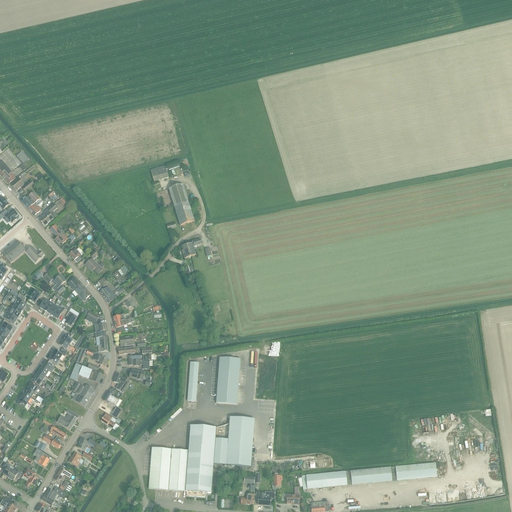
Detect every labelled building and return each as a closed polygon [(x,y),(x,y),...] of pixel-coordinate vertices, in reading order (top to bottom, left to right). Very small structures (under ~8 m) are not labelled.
[(17,156),(23,164),(28,159),(22,152),(17,156)] [(0,174),(2,176),(9,169),(2,161),(0,163),(0,174)] [(169,178),(165,166),(150,170),(154,182),(169,178)] [(9,184),(12,181),(16,178),(11,173),(12,172),(9,169),(2,176),(9,184)] [(11,185),(16,191),(24,185),(19,179),(11,185)] [(22,189),(25,192),(34,185),(32,181),(22,189)] [(183,185),(169,189),(178,221),(180,226),(194,221),(193,217),(183,185)] [(52,190),(47,194),(50,198),(52,201),(58,198),(55,194),(52,190)] [(34,217),(38,213),(41,210),(38,206),(42,202),(34,192),(25,199),(22,202),(34,217)] [(2,197),(0,199),(0,205),(3,210),(9,205),(7,203),(5,200),(2,197)] [(54,205),(47,210),(51,214),(57,209),(54,205)] [(5,212),(0,216),(3,218),(4,217),(9,223),(10,222),(12,224),(17,220),(15,218),(18,215),(13,210),(7,215),(5,212)] [(45,226),(49,223),(57,216),(53,212),(50,215),(48,213),(40,220),(45,226)] [(50,230),(54,235),(55,234),(58,237),(55,240),(60,246),(66,240),(67,239),(64,235),(57,228),(55,225),(50,230)] [(184,258),(189,257),(196,254),(194,247),(202,245),(200,239),(192,242),(192,243),(180,246),(184,258)] [(2,254),(10,263),(9,265),(15,269),(18,270),(20,268),(17,267),(17,266),(13,262),(25,251),(17,241),(2,254)] [(35,263),(38,261),(41,258),(41,257),(43,255),(40,252),(38,253),(32,247),(26,252),(35,263)] [(74,260),(78,257),(79,256),(80,255),(76,250),(75,251),(74,250),(69,254),(74,260)] [(92,259),(89,262),(85,265),(91,272),(93,270),(94,270),(98,274),(102,270),(98,266),(97,266),(92,259)] [(0,266),(0,273),(7,278),(12,270),(6,266),(4,269),(0,266)] [(125,266),(118,271),(122,276),(128,270),(125,266)] [(39,271),(32,277),(33,278),(35,276),(37,278),(39,279),(43,275),(39,271)] [(52,289),(54,291),(62,284),(65,281),(60,275),(60,276),(58,274),(56,276),(58,277),(54,281),(48,273),(44,277),(49,283),(51,281),(55,286),(52,289)] [(70,282),(68,284),(73,290),(80,285),(74,278),(70,281),(70,282)] [(103,287),(108,284),(107,284),(110,282),(108,279),(107,280),(101,285),(103,287)] [(60,295),(65,289),(61,285),(56,290),(60,295)] [(90,296),(80,285),(74,291),(83,301),(90,296)] [(100,293),(104,299),(113,293),(108,287),(100,293)] [(31,297),(29,300),(35,304),(38,299),(41,301),(44,295),(41,294),(40,296),(35,292),(33,294),(31,297)] [(117,298),(115,294),(114,295),(113,293),(104,299),(108,304),(117,298)] [(43,303),(40,308),(44,311),(50,303),(45,300),(47,297),(44,295),(41,301),(43,303)] [(16,299),(13,304),(23,311),(23,310),(26,306),(16,299)] [(44,311),(49,314),(54,306),(50,303),(44,311)] [(15,306),(12,310),(20,315),(23,311),(13,304),(15,306)] [(54,306),(49,314),(53,317),(59,309),(54,306)] [(59,309),(53,317),(58,320),(61,314),(64,316),(68,311),(65,309),(63,312),(59,309)] [(7,313),(17,320),(20,315),(20,316),(20,315),(12,310),(9,314),(7,313)] [(124,314),(113,317),(114,323),(125,320),(127,319),(130,319),(137,317),(136,311),(129,313),(125,314),(126,317),(125,318),(124,314)] [(68,319),(65,324),(70,327),(73,324),(73,325),(75,322),(75,321),(77,317),(69,312),(65,317),(68,319)] [(86,319),(85,320),(93,324),(93,325),(94,325),(97,325),(97,323),(96,322),(96,321),(98,317),(89,312),(87,316),(86,319)] [(7,313),(4,318),(14,325),(17,320),(7,313)] [(125,320),(114,323),(116,328),(117,332),(118,335),(124,333),(123,330),(121,331),(120,327),(127,325),(126,324),(135,322),(134,318),(125,320)] [(4,320),(0,326),(0,328),(9,334),(12,329),(8,326),(10,323),(4,320)] [(94,325),(96,333),(106,331),(105,323),(100,324),(97,325),(94,325)] [(0,334),(7,339),(6,338),(9,334),(0,328),(1,329),(0,331),(0,334)] [(65,335),(62,340),(69,345),(73,340),(65,335)] [(121,346),(126,346),(134,345),(133,336),(120,338),(121,346)] [(99,352),(103,352),(108,351),(107,338),(101,338),(96,338),(97,346),(98,346),(99,352)] [(69,345),(62,340),(58,345),(66,350),(69,345)] [(55,350),(52,355),(59,360),(63,355),(65,357),(66,354),(61,351),(60,353),(55,350)] [(83,351),(81,351),(77,362),(82,364),(86,352),(84,351),(83,351)] [(52,355),(48,360),(52,362),(50,365),(52,366),(54,368),(56,365),(59,360),(52,355)] [(97,364),(100,365),(105,367),(108,359),(103,358),(93,355),(92,360),(98,362),(97,364)] [(219,358),(216,403),(236,405),(239,359),(219,358)] [(129,365),(133,365),(133,366),(138,366),(138,363),(140,363),(140,365),(143,365),(143,369),(149,369),(149,366),(152,366),(153,362),(149,361),(148,361),(144,361),(143,361),(138,361),(138,360),(129,361),(129,365)] [(46,362),(42,367),(49,372),(52,366),(50,365),(46,362)] [(199,363),(190,363),(187,401),(191,401),(191,402),(193,402),(196,402),(199,363)] [(102,374),(97,372),(83,366),(76,364),(71,376),(70,379),(77,382),(79,376),(98,383),(102,374)] [(42,367),(39,372),(46,377),(49,372),(42,367)] [(129,377),(134,378),(137,379),(142,381),(144,375),(144,376),(148,377),(149,373),(145,372),(138,370),(137,373),(131,371),(129,377)] [(39,372),(35,377),(42,382),(46,377),(39,372)] [(69,378),(71,376),(69,375),(67,377),(62,385),(63,385),(62,386),(62,387),(59,392),(60,393),(63,388),(64,388),(64,386),(69,378)] [(116,375),(114,382),(114,383),(118,384),(118,385),(116,389),(123,394),(131,381),(125,377),(124,378),(123,378),(122,377),(116,375)] [(42,382),(35,377),(32,382),(39,387),(42,382)] [(84,407),(95,391),(86,386),(85,388),(77,383),(72,391),(76,394),(72,400),(84,407)] [(31,384),(27,389),(34,393),(38,388),(31,384)] [(27,389),(24,394),(31,398),(34,393),(27,389)] [(107,393),(103,401),(107,403),(108,404),(114,407),(115,408),(120,400),(118,399),(112,395),(111,395),(108,393),(107,393)] [(24,394),(21,399),(28,403),(31,398),(24,394)] [(28,403),(21,399),(17,404),(24,409),(28,403)] [(117,419),(122,411),(116,407),(111,415),(117,419)] [(79,417),(74,414),(68,410),(66,413),(68,414),(65,419),(61,416),(57,422),(54,420),(52,422),(47,419),(46,421),(54,426),(57,423),(70,431),(79,417)] [(112,429),(115,425),(115,424),(110,421),(112,418),(106,414),(101,421),(112,429)] [(73,427),(76,428),(82,416),(80,415),(73,427)] [(429,424),(433,423),(432,417),(423,418),(425,425),(426,425),(427,431),(431,430),(429,424)] [(229,429),(227,465),(251,467),(254,419),(230,418),(229,429)] [(47,425),(45,429),(42,428),(40,431),(46,434),(47,431),(50,427),(47,425)] [(187,451),(184,492),(187,492),(186,496),(205,497),(205,493),(211,494),(211,489),(212,472),(213,464),(227,465),(229,429),(215,428),(189,426),(187,451)] [(66,435),(62,433),(53,427),(50,432),(64,440),(66,435)] [(61,445),(56,442),(46,436),(43,439),(48,442),(48,443),(58,450),(61,445)] [(80,444),(77,448),(82,450),(85,453),(85,452),(88,454),(90,450),(88,448),(86,447),(88,445),(93,448),(94,446),(95,444),(96,443),(90,440),(88,443),(81,439),(79,443),(80,444)] [(41,443),(38,442),(35,447),(43,452),(47,446),(41,443)] [(184,492),(187,451),(152,448),(149,489),(184,492)] [(37,449),(35,452),(41,456),(37,463),(38,463),(40,465),(45,468),(49,461),(45,458),(44,458),(46,455),(42,452),(37,449)] [(91,461),(93,458),(85,452),(83,455),(91,461)] [(77,468),(79,465),(81,461),(80,460),(82,458),(75,453),(72,459),(71,459),(69,463),(77,468)] [(2,470),(1,472),(4,474),(5,475),(5,476),(8,478),(14,468),(10,466),(7,463),(5,466),(2,470)] [(435,463),(302,476),(303,490),(437,477),(435,463)] [(15,468),(14,468),(8,478),(13,481),(15,478),(18,479),(20,475),(22,473),(18,470),(15,468)] [(23,475),(21,478),(27,482),(27,483),(25,485),(29,487),(31,485),(33,486),(38,479),(34,477),(36,474),(27,469),(23,475)] [(60,482),(61,481),(63,482),(65,478),(69,480),(72,475),(61,469),(55,480),(59,483),(60,482)] [(282,476),(273,476),(274,487),(280,487),(280,481),(282,481),(282,476)] [(62,486),(60,488),(64,490),(65,491),(66,489),(67,489),(69,486),(68,486),(70,483),(65,481),(62,486)] [(45,497),(53,502),(57,495),(63,498),(65,494),(55,488),(53,492),(49,490),(45,497)] [(253,505),(253,500),(254,499),(253,499),(254,494),(246,494),(246,499),(241,498),(241,499),(241,504),(253,505)] [(271,506),(271,501),(271,499),(265,498),(265,494),(259,494),(259,498),(258,498),(258,505),(271,506)] [(299,505),(299,501),(299,496),(287,495),(287,504),(295,504),(295,505),(299,505)] [(53,502),(45,497),(42,501),(52,507),(53,505),(55,506),(55,507),(59,509),(60,506),(55,502),(53,502)] [(7,498),(6,500),(5,499),(3,500),(0,505),(11,511),(15,511),(17,509),(11,505),(13,501),(7,498)] [(310,510),(312,511),(311,511),(329,511),(328,502),(314,503),(311,503),(311,507),(310,507),(309,508),(310,510)]
